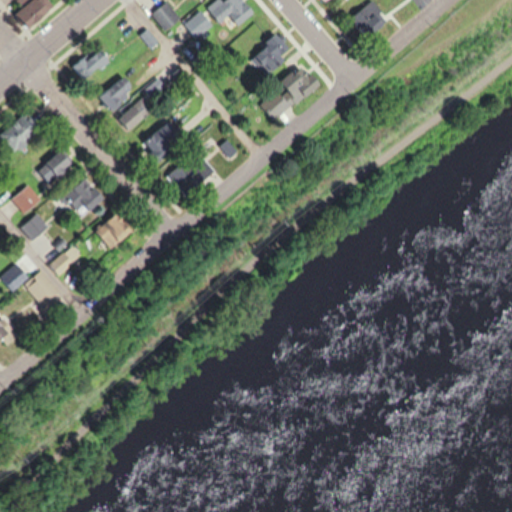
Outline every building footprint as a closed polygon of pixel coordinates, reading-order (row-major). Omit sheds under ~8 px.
[(32,0),(31,7),(40,8),(41,0),(32,0)] [(249,10),(241,0),(228,0),(216,9),(228,26),(249,10)] [(153,13),(167,32),(183,20),(170,1),(153,13)] [(216,21),(209,12),(194,23),(201,33),(216,21)] [(291,52),(283,43),(273,51),(281,60),(291,52)] [(268,103),(278,118),(326,86),(315,71),(268,103)] [(120,111),(143,90),(127,73),(104,95),(120,111)] [(138,129),(157,108),(143,96),(124,118),(138,129)] [(47,128),(28,109),(0,136),(0,137),(19,156),(47,128)] [(171,121),(145,141),(164,164),(189,143),(171,121)] [(171,175),(181,188),(195,177),(186,164),(171,175)] [(28,215),(45,200),(30,184),(13,200),(28,215)] [(99,233),(117,251),(137,230),(118,212),(99,233)] [(26,223),(34,240),(52,231),(43,215),(26,223)]
